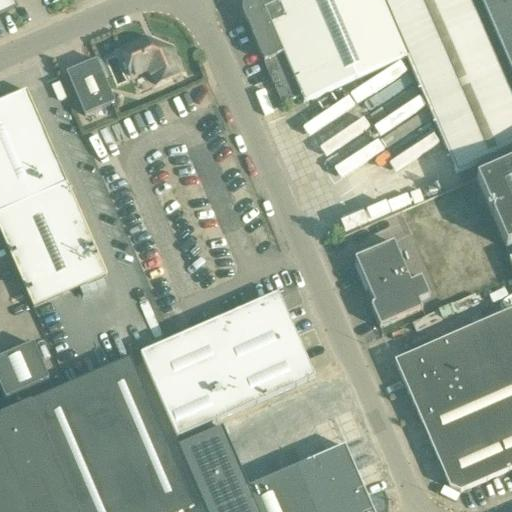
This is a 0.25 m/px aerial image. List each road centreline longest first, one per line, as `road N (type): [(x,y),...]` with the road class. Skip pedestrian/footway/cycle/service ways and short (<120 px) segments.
road 1 (unclassified): [(403,511),(187,0)]
road 2 (unclassified): [(0,66),(150,0)]
